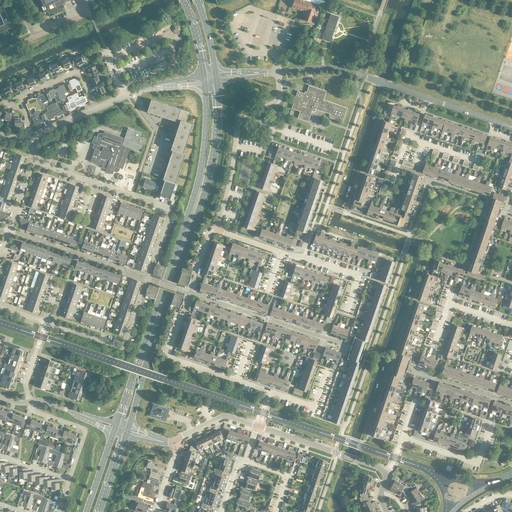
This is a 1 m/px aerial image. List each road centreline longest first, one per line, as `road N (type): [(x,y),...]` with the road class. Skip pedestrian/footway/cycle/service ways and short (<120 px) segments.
road 1 (secondary): [(127,428),(209,177),(217,82)]
road 2 (secondary): [(203,85),(193,196),(115,424)]
road 3 (residential): [(168,214),(125,339),(118,345),(45,321)]
road 4 (unclassified): [(217,228),(238,127),(277,104),(278,72)]
road 5 (residential): [(359,274),(217,228)]
road 6 (residential): [(271,390),(172,358),(181,314)]
road 7 (residential): [(168,214),(166,205),(34,162)]
road 8 (residential): [(389,471),(257,426)]
road 9 (residential): [(389,85),(511,128)]
